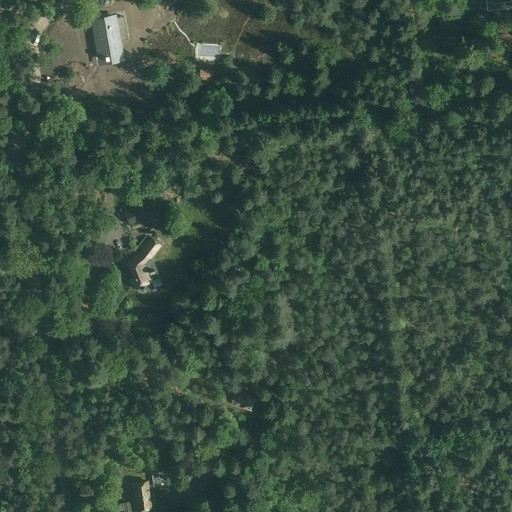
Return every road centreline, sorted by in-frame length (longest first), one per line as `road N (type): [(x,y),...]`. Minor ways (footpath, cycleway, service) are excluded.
road 1 (unclassified): [(511,89),(18,157)]
road 2 (unclassified): [(68,511),(18,157)]
road 3 (unclassified): [(18,157),(0,14)]
